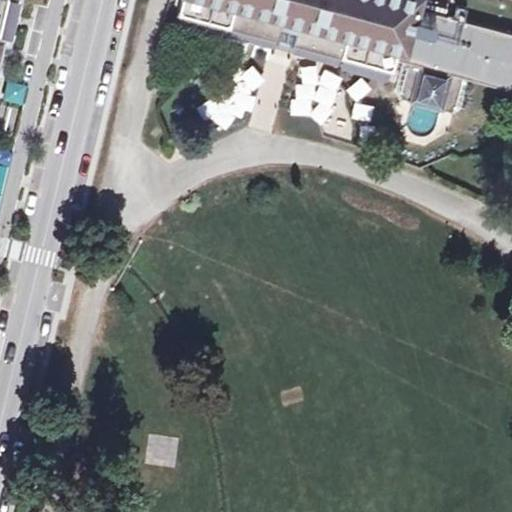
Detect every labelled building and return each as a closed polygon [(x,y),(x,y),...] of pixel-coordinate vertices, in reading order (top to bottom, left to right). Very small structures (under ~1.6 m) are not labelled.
[(186,0),(184,9),(290,41),(395,70),(399,58),(404,59),(411,33),(417,9),(419,0),(186,0)] [(511,33),(417,9),(411,33),(404,59),(414,62),(421,64),(456,73),(511,87),(511,33)] [(421,64),(414,62),(404,69),(399,89),(399,95),(401,99),(403,100),(411,102),(415,103),(436,108),(445,111),(448,111),(451,111),(453,109),(455,105),(461,82),(456,73),(421,64)] [(306,64),(291,111),(330,123),(345,76),(306,64)] [(350,96),(366,102),(373,83),(358,77),(350,96)] [(356,102),(358,122),(374,121),(372,101),(356,102)] [(0,104),(0,133),(11,136),(19,110),(0,104)]
